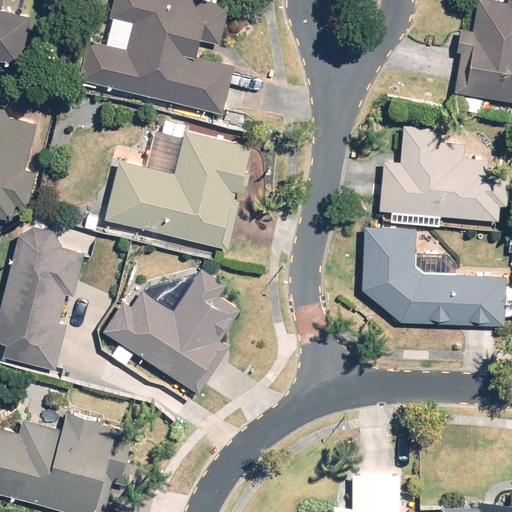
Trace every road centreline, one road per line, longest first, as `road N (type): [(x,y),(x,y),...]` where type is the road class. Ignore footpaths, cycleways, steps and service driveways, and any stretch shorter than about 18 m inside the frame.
road 1 (residential): [(336,93),(306,268),(333,393)]
road 2 (residential): [(511,396),(392,384),(333,393)]
road 3 (residential): [(333,393),(266,427),(229,469),(208,511)]
